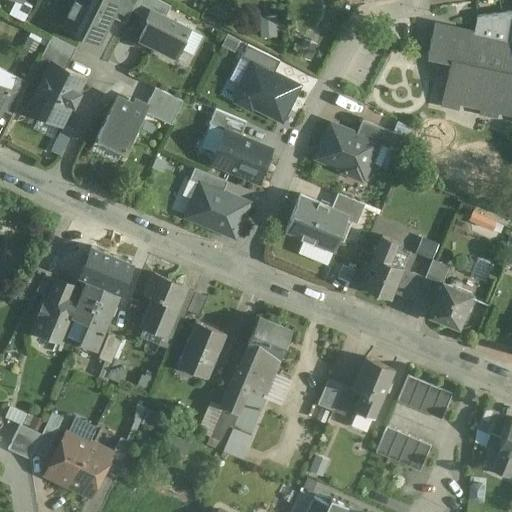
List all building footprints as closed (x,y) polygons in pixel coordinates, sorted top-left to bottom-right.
[(115,0),(78,0),(78,2),(75,0),(68,15),(71,16),(65,28),(97,44),(111,16),(118,1),(115,0)] [(136,0),(115,0),(118,1),(111,16),(125,23),(132,10),(136,0)] [(170,5),(159,0),(136,0),(132,10),(146,17),(150,9),(165,16),(170,5)] [(165,16),(150,9),(146,17),(147,22),(139,39),(175,57),(190,28),(165,16)] [(511,10),(477,16),(473,35),(511,43),(511,10)] [(275,34),(274,17),(260,18),(261,35),(275,34)] [(466,33),(434,26),(427,57),(450,62),(454,45),(463,47),(466,33)] [(511,43),(473,35),(466,33),(463,47),(454,45),(450,62),(442,102),(458,105),(459,100),(481,104),(480,110),(497,114),(498,108),(511,111),(511,43)] [(76,47),(51,35),(40,58),(51,63),(51,62),(65,69),(76,47)] [(279,60),(247,44),(241,57),(251,62),(252,62),(273,73),(279,60)] [(51,63),(32,101),(43,107),(39,114),(61,124),(71,103),(73,104),(79,93),(77,92),(84,78),(65,69),(51,62),(51,63)] [(273,73),(252,62),(251,62),(234,96),(236,99),(250,107),(254,106),(281,119),(298,85),(273,73)] [(11,90),(1,109),(12,114),(28,82),(16,76),(10,89),(11,90)] [(0,111),(1,109),(11,90),(10,89),(0,84),(0,111)] [(183,100),(155,86),(143,110),(144,111),(171,124),(183,100)] [(117,97),(97,137),(124,150),(144,111),(143,110),(117,97)] [(246,121),(215,108),(209,123),(225,130),(240,136),(246,121)] [(395,133),(362,119),(356,133),(378,142),(378,143),(389,148),(395,133)] [(356,133),(330,122),(316,158),(320,159),(341,168),(343,171),(361,179),(364,177),(378,143),(378,142),(356,133)] [(240,136),(225,130),(212,161),(258,180),(271,149),(240,136)] [(216,189),(200,182),(186,216),(217,229),(234,236),(248,203),(216,189)] [(365,204),(337,192),(331,207),(348,214),(346,219),(357,224),(365,204)] [(331,207),(300,194),(285,231),(327,248),(333,251),(346,219),(348,214),(331,207)] [(473,211),(470,221),(494,228),(497,218),(473,211)] [(382,235),(361,286),(389,298),(392,291),(402,268),(389,262),(397,242),(382,235)] [(418,252),(433,258),(440,242),(424,236),(418,252)] [(115,256),(99,249),(87,278),(104,285),(115,256)] [(132,263),(115,256),(104,285),(120,292),(132,263)] [(425,277),(402,268),(392,291),(414,301),(425,277)] [(184,285),(154,273),(147,290),(156,294),(144,324),(164,333),(172,314),(184,286),(184,285)] [(55,280),(44,275),(36,290),(49,296),(55,280)] [(74,286),(56,278),(55,280),(49,296),(47,300),(44,299),(37,317),(39,318),(34,330),(61,341),(71,317),(70,317),(77,300),(69,297),(74,286)] [(104,285),(87,278),(77,300),(70,317),(71,317),(87,324),(104,285)] [(468,295),(441,283),(428,313),(455,325),(468,295)] [(120,292),(104,285),(87,324),(79,343),(96,350),(120,292)] [(195,291),(184,286),(172,314),(183,319),(187,310),(195,291)] [(207,296),(195,291),(187,310),(199,315),(207,296)] [(258,316),(236,368),(253,375),(263,351),(275,323),(258,316)] [(226,333),(196,321),(179,361),(209,374),(226,333)] [(292,331),(275,323),(263,351),(280,358),(292,331)] [(122,337),(109,332),(98,358),(111,363),(122,337)] [(253,375),(247,390),(263,397),(274,372),(280,358),(263,351),(253,375)] [(393,368),(365,357),(352,389),(354,390),(363,393),(356,409),(373,416),(380,400),(393,368)] [(253,375),(236,368),(221,405),(226,407),(238,412),(247,390),(253,375)] [(274,372),(263,397),(267,399),(281,405),(292,380),(274,372)] [(452,393),(408,375),(397,401),(441,420),(452,393)] [(328,379),(317,404),(332,410),(343,385),(328,379)] [(343,385),(332,410),(344,415),(354,390),(352,389),(343,385)] [(267,399),(263,397),(247,390),(238,412),(233,424),(232,426),(252,434),(267,399)] [(197,432),(209,436),(217,417),(230,423),(233,424),(238,412),(226,407),(221,405),(210,401),(197,432)] [(478,428),(490,433),(499,410),(487,405),(478,428)] [(368,428),(373,416),(356,409),(352,421),(368,428)] [(209,436),(206,444),(219,450),(230,423),(217,417),(209,436)] [(511,417),(498,447),(500,449),(511,453),(511,417)] [(41,433),(19,423),(8,449),(30,458),(33,451),(36,445),(41,433)] [(254,435),(252,434),(232,426),(222,450),(244,459),(254,435)] [(430,445),(386,426),(375,452),(420,471),(430,445)] [(66,430),(45,473),(68,484),(89,441),(66,430)] [(89,441),(68,484),(92,496),(104,470),(113,453),(112,452),(89,441)] [(129,449),(117,443),(112,452),(113,453),(104,470),(117,477),(129,449)] [(511,467),(511,453),(500,449),(492,468),(509,475),(511,467)] [(313,496),(306,511),(323,511),(328,503),(313,496)] [(323,511),(345,511),(346,511),(348,506),(330,498),(328,503),(323,511)]
